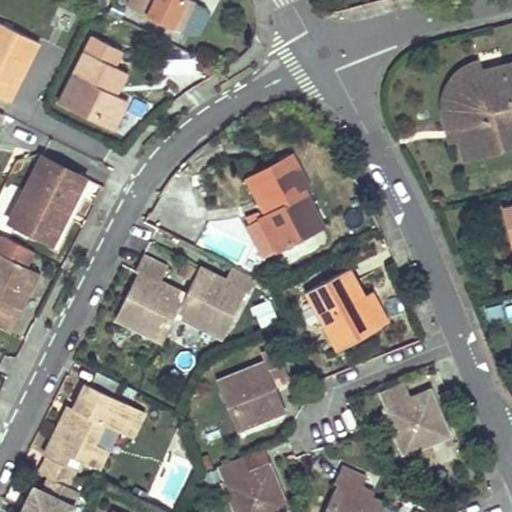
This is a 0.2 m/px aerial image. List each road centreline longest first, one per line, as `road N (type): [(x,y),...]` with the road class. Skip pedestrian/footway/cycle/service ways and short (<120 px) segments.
road 1 (residential): [(0,456),(144,174),(199,120),(323,52)]
road 2 (residential): [(504,444),(397,192),(323,52)]
road 3 (residential): [(323,52),(511,1)]
